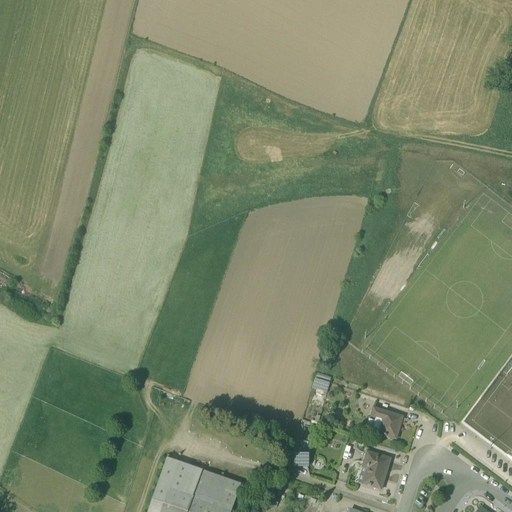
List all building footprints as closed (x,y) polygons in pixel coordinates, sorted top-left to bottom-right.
[(329,384),(315,379),(311,389),(326,394),(329,384)] [(402,418),(372,409),(369,419),(374,420),(370,433),(395,440),(402,418)] [(391,459),(365,452),(360,470),(361,471),(357,484),(360,485),(360,487),(381,493),(391,459)] [(294,455),(293,468),(308,468),(308,455),(294,455)] [(173,465),(156,511),(237,511),(245,491),(173,465)]
